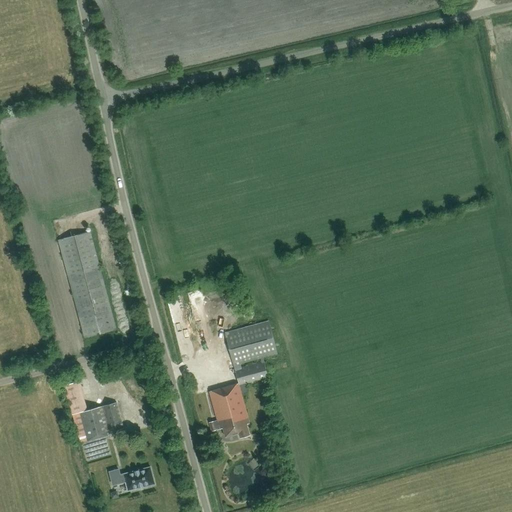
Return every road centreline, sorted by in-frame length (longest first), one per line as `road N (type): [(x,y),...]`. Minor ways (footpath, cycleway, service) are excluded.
road 1 (unclassified): [(206,511),(101,100)]
road 2 (unclassified): [(101,100),(511,4)]
